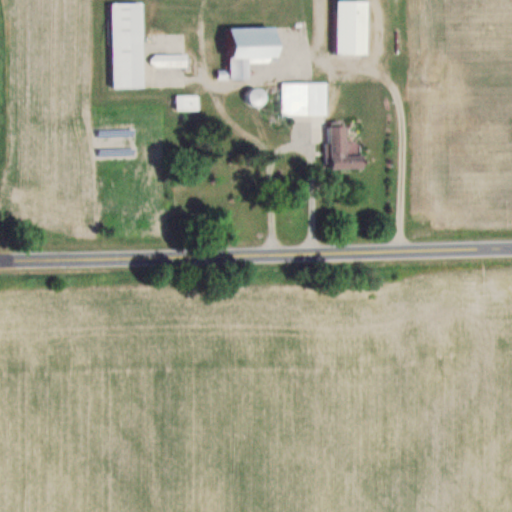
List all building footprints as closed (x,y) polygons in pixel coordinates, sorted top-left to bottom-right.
[(145,0),(113,0),(113,86),(145,86),(145,0)] [(369,52),(369,0),(338,0),(338,52),(369,52)] [(251,77),(251,60),(282,60),(281,24),(232,25),(232,77),(251,77)] [(283,113),(328,113),(328,80),(283,80),(283,113)] [(254,87),(253,101),(266,102),(267,88),(254,87)] [(367,166),(367,152),(349,152),(349,124),(331,124),(331,166),(367,166)]
